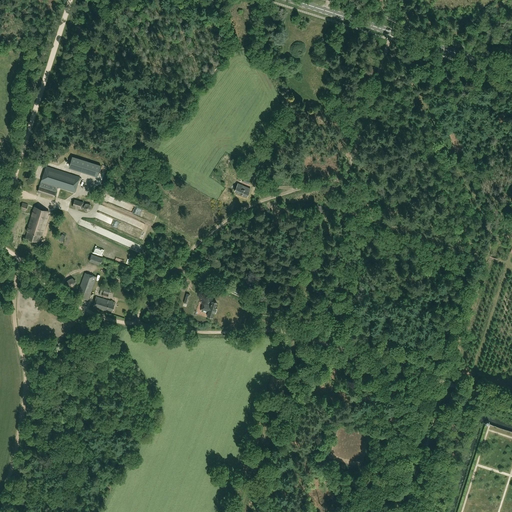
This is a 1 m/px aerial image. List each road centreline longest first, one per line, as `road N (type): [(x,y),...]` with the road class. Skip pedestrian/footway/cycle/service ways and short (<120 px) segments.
road 1 (track): [(511,405),(296,335),(190,332),(104,317),(0,246)]
road 2 (track): [(389,31),(341,179),(234,215),(151,289),(132,324)]
road 3 (track): [(1,511),(25,397),(15,326),(19,259)]
road 4 (primary): [(511,70),(292,0)]
road 5 (track): [(0,217),(70,0)]
road 6 (track): [(239,511),(296,335)]
road 7 (track): [(332,181),(286,333)]
road 8 (track): [(446,383),(405,511)]
